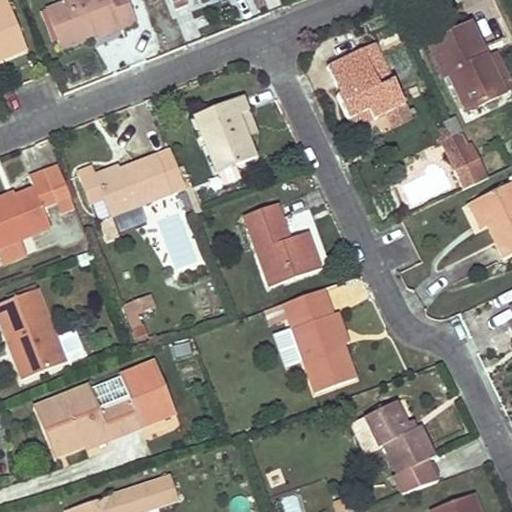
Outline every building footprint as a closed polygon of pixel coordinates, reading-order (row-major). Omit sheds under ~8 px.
[(0,0),(0,61),(27,51),(6,0),(0,0)] [(137,24),(127,0),(63,0),(65,3),(46,11),(60,48),(95,35),(119,25),(121,30),(137,24)] [(169,0),(174,9),(187,4),(185,0),(169,0)] [(97,40),(121,30),(119,25),(95,35),(97,40)] [(504,95),(487,60),(486,58),(481,60),(477,51),(481,49),(470,25),(428,45),(444,79),(449,77),(467,113),(504,95)] [(405,106),(376,45),(327,68),(340,96),(337,97),(348,122),(369,111),(374,121),(387,114),(405,106)] [(486,58),(481,49),(477,51),(481,60),(486,58)] [(511,91),(511,88),(496,55),(487,60),(504,95),(511,91)] [(247,137),(238,113),(247,110),(242,98),(194,117),(217,174),(235,167),(256,159),(247,137)] [(412,120),(405,106),(387,114),(394,129),(412,120)] [(256,133),(247,110),(238,113),(247,137),(256,133)] [(374,121),(369,111),(348,122),(353,131),(374,121)] [(460,135),(451,139),(459,154),(468,150),(460,135)] [(459,154),(451,139),(440,145),(448,160),(459,155),(459,154)] [(468,150),(459,154),(459,155),(465,167),(474,185),(485,180),(470,149),(468,150)] [(111,218),(185,189),(170,150),(119,171),(96,180),(95,175),(92,167),(77,173),(90,206),(104,201),(111,218)] [(465,167),(459,155),(448,160),(454,173),(465,167)] [(96,180),(119,171),(118,166),(95,175),(96,180)] [(50,229),(42,208),(56,202),(69,198),(69,197),(58,167),(29,178),(33,190),(0,202),(0,248),(19,241),(50,229)] [(241,180),(235,167),(217,174),(222,188),(241,180)] [(474,185),(465,167),(454,173),(462,191),(474,185)] [(511,256),(511,184),(475,202),(488,227),(503,261),(511,256)] [(196,199),(191,187),(185,189),(190,201),(196,199)] [(73,208),(69,198),(56,202),(60,213),(73,208)] [(201,213),(196,199),(190,201),(195,215),(201,213)] [(488,227),(475,202),(468,205),(481,231),(488,227)] [(321,270),(307,234),(290,240),(277,206),(244,218),(269,289),(321,270)] [(25,255),(19,241),(0,248),(0,257),(3,264),(25,255)] [(94,263),(91,253),(78,257),(81,268),(94,263)] [(8,302),(36,291),(35,287),(6,298),(8,302)] [(56,339),(36,291),(8,302),(0,304),(0,325),(11,353),(17,350),(28,378),(66,364),(65,362),(56,339)] [(287,320),(329,305),(324,291),(265,312),(270,326),(287,320)] [(155,307),(151,296),(146,298),(151,309),(155,307)] [(137,315),(151,309),(146,298),(123,307),(132,330),(142,326),(137,315)] [(333,316),(329,305),(287,320),(292,330),(333,316)] [(349,344),(338,314),(333,316),(344,345),(349,344)] [(344,345),(333,316),(292,330),(303,362),(315,394),(356,380),(344,345)] [(303,362),(292,330),(274,337),(285,368),(303,362)] [(84,355),(75,331),(56,339),(65,362),(84,355)] [(193,355),(190,343),(173,347),(176,359),(193,355)] [(28,378),(17,350),(11,353),(22,380),(28,378)] [(111,441),(176,414),(155,363),(119,377),(129,399),(99,411),(90,386),(33,409),(50,449),(64,444),(68,453),(109,436),(111,441)] [(434,459),(419,428),(415,430),(409,433),(406,427),(395,404),(364,419),(379,450),(383,447),(398,476),(393,478),(402,496),(437,483),(427,462),(434,459)] [(379,450),(364,419),(351,426),(365,456),(379,450)] [(415,430),(412,424),(406,427),(409,433),(415,430)] [(68,453),(64,444),(50,449),(53,458),(68,453)] [(147,511),(178,502),(170,478),(70,511),(147,511)] [(300,511),(295,496),(281,500),(285,511),(300,511)] [(479,511),(473,496),(430,511),(429,511),(479,511)] [(354,511),(356,511),(352,498),(334,504),(336,511),(354,511)]
